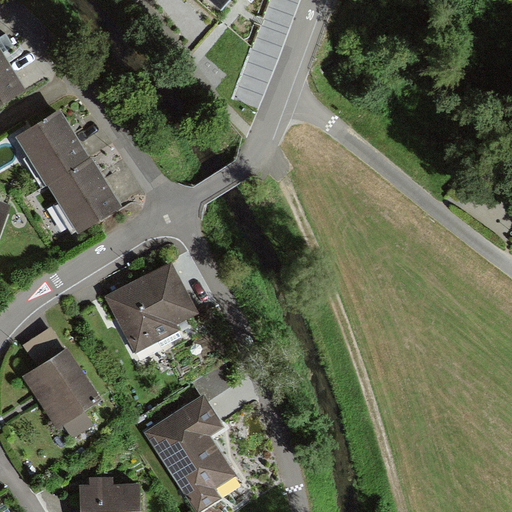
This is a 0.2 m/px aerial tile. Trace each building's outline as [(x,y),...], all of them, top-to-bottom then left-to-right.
[(248,0),(250,2),(251,0),(198,0),(220,18),(234,0),(248,0)] [(0,110),(27,93),(0,50),(0,110)] [(92,163),(60,114),(16,141),(47,191),(49,190),(92,163)] [(92,163),(49,190),(77,236),(122,209),(94,162),(92,163)] [(0,239),(12,206),(0,201),(0,239)] [(119,316),(135,348),(178,326),(175,320),(198,308),(173,258),(106,292),(119,316)] [(34,363),(21,372),(37,396),(53,421),(58,417),(69,433),(92,418),(83,403),(99,392),(66,341),(63,344),(50,324),(21,343),(34,363)] [(203,394),(149,429),(200,506),(222,492),(214,479),(234,466),(210,428),(220,421),(203,394)] [(80,483),(81,511),(140,511),(139,478),(114,480),(114,473),(89,474),(89,482),(80,483)]
